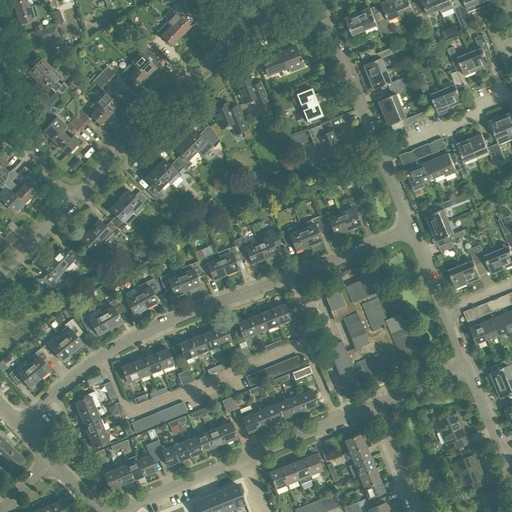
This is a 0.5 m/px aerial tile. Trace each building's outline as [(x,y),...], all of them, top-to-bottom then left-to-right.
[(33,5),(31,0),(12,0),(16,11),(34,5),(33,5)] [(54,0),(48,0),(49,1),(52,8),(57,7),(54,0)] [(389,0),(388,0),(382,0),(380,1),(386,17),(381,19),(387,35),(393,32),(388,21),(401,16),(394,0),(389,0)] [(394,0),(401,16),(413,11),(408,0),(394,0)] [(421,0),(426,11),(421,13),(427,29),(432,27),(428,14),(440,10),(435,0),(421,0)] [(435,0),(440,10),(452,5),(449,0),(435,0)] [(463,0),(465,4),(459,6),(468,30),(474,27),(468,13),(481,8),(479,4),(477,0),(463,0)] [(477,0),(479,4),(488,0),(491,0),(496,10),(502,8),(498,0),(477,0)] [(20,24),(32,20),(38,18),(34,5),(16,11),(20,24)] [(370,8),(369,6),(361,9),(362,11),(358,13),(365,31),(377,26),(381,37),(387,35),(381,19),(376,21),(370,8)] [(463,32),(468,30),(459,6),(453,9),(463,32)] [(353,36),(365,31),(358,13),(346,18),(353,36)] [(421,31),(427,29),(421,13),(415,15),(421,31)] [(180,36),(190,26),(180,17),(171,26),(180,36)] [(171,27),(166,22),(157,32),(162,36),(171,45),(180,36),(171,26),(171,27)] [(39,40),(58,34),(55,25),(43,29),(36,31),(39,40)] [(105,29),(102,33),(107,38),(110,34),(105,29)] [(477,71),(490,66),(484,53),(490,51),(483,35),(478,38),(482,48),(470,53),(477,71)] [(146,46),(150,42),(146,37),(141,41),(146,46)] [(67,50),(73,48),(70,41),(65,43),(67,50)] [(147,76),(156,67),(155,66),(160,61),(147,47),(132,62),(147,76)] [(303,66),(295,47),(275,55),(274,54),(261,59),(268,75),(288,67),(290,72),(303,66)] [(457,58),(453,47),(447,49),(453,66),(459,63),(465,76),(477,71),(470,53),(457,58)] [(370,77),(387,70),(383,58),(393,54),(391,48),(375,54),(378,60),(365,65),(362,66),(366,75),(368,74),(370,77)] [(363,59),(375,54),(373,49),(361,54),(363,59)] [(37,82),(47,72),(51,68),(37,54),(25,67),(29,71),(28,72),(37,82)] [(137,86),(147,76),(132,62),(122,72),(128,77),(127,77),(137,86)] [(113,80),(117,77),(107,67),(103,71),(113,80)] [(47,72),(37,82),(47,91),(50,88),(55,92),(57,90),(62,94),(69,86),(64,82),(61,85),(57,81),(61,77),(56,73),(51,68),(47,72)] [(372,90),(374,89),(375,90),(388,84),(390,90),(406,84),(403,78),(392,83),(387,70),(370,77),(371,81),(369,82),(372,90)] [(104,90),(113,80),(103,71),(94,81),(104,90)] [(450,108),(462,103),(457,89),(462,87),(456,72),(450,74),(455,85),(443,90),(450,108)] [(253,85),(250,79),(236,85),(239,91),(238,92),(237,93),(239,97),(240,98),(242,97),(244,103),(249,101),(250,103),(252,104),(256,102),(257,106),(268,101),(260,83),(253,85)] [(64,103),(73,94),(71,92),(75,87),(71,84),(69,86),(62,94),(58,98),(64,103)] [(384,113),(402,106),(397,94),(408,90),(406,84),(390,90),(392,96),(379,101),(384,113)] [(447,112),(446,110),(450,108),(443,90),(430,95),(426,84),(420,87),(426,102),(432,100),(437,113),(438,113),(439,115),(447,112)] [(317,118),(322,116),(311,89),(297,95),(307,122),(313,119),(317,118)] [(109,96),(103,91),(95,100),(110,115),(119,105),(109,96)] [(100,125),(110,115),(95,100),(89,106),(94,112),(91,116),(100,125)] [(230,109),(227,103),(213,109),(221,129),(226,127),(227,129),(229,130),(233,128),(236,135),(247,130),(236,106),(230,109)] [(407,118),(402,106),(384,113),(389,126),(403,121),(405,126),(426,118),(424,112),(407,118)] [(86,125),(91,120),(81,111),(76,116),(86,125)] [(511,113),(503,118),(511,140),(511,139),(511,113)] [(79,132),(86,125),(76,116),(67,126),(73,132),(76,129),(79,132)] [(52,141),(62,131),(66,126),(57,117),(43,132),(52,141)] [(499,145),(511,140),(503,118),(489,123),(496,141),(497,140),(499,145)] [(215,123),(210,126),(214,129),(218,136),(218,137),(221,135),(215,123)] [(320,125),(307,130),(312,141),(317,139),(321,150),(316,152),(321,166),(344,156),(340,148),(339,149),(335,140),(337,139),(333,131),(324,134),(320,125)] [(192,129),(184,138),(197,151),(196,152),(200,155),(218,136),(214,129),(210,126),(200,137),(192,129)] [(70,139),(62,131),(52,141),(63,151),(63,150),(68,154),(79,143),(72,136),(70,139)] [(295,135),(287,139),(290,148),(298,144),(295,135)] [(487,149),(482,135),(470,140),(477,158),(489,154),(493,164),(499,162),(493,146),(487,149)] [(197,151),(184,138),(180,142),(178,141),(179,141),(178,140),(172,147),(181,156),(176,162),(185,170),(191,163),(188,160),(196,152),(197,151)] [(466,142),(465,139),(456,143),(457,145),(462,159),(457,161),(463,176),(469,174),(464,163),(477,158),(470,140),(466,142)] [(499,162),(504,160),(498,144),(493,146),(499,162)] [(440,153),(439,152),(437,147),(430,150),(432,155),(436,153),(444,175),(445,175),(445,177),(457,173),(449,154),(443,157),(440,153)] [(434,180),(442,176),(444,175),(436,153),(432,155),(432,156),(432,161),(427,163),(434,180)] [(0,181),(7,174),(8,172),(3,167),(6,164),(0,158),(0,181)] [(171,167),(163,159),(154,169),(167,182),(167,181),(171,185),(185,170),(176,162),(171,167)] [(285,173),(294,170),(290,159),(281,162),(285,173)] [(423,184),(417,167),(415,161),(411,163),(411,170),(405,172),(412,188),(413,188),(414,191),(425,187),(424,184),(423,184)] [(423,184),(424,184),(434,180),(427,163),(417,167),(423,184)] [(8,172),(7,174),(0,181),(24,203),(33,194),(24,184),(19,189),(11,181),(13,179),(12,179),(17,174),(12,169),(9,172),(8,172)] [(156,200),(162,193),(159,190),(167,182),(154,169),(144,178),(151,185),(145,190),(156,200)] [(34,175),(31,172),(27,172),(25,174),(25,178),(28,181),(32,181),(34,178),(34,175)] [(15,213),(24,203),(0,181),(0,186),(3,189),(0,192),(0,196),(2,198),(0,199),(15,213)] [(134,196),(128,190),(118,200),(135,216),(149,201),(139,191),(134,196)] [(120,231),(127,224),(135,216),(118,200),(109,209),(115,216),(110,221),(120,231)] [(431,230),(449,223),(444,210),(455,206),(455,205),(453,200),(437,206),(439,212),(426,217),(431,230)] [(247,201),(241,204),(244,210),(250,207),(247,201)] [(346,230),(359,225),(356,217),(363,214),(357,201),(349,204),(351,209),(340,214),(346,230)] [(335,216),(333,211),(319,217),(324,230),(331,228),(334,236),(346,230),(340,214),(335,216)] [(311,248),(319,244),(318,242),(320,241),(317,233),(324,230),(319,217),(305,222),(307,227),(301,229),(308,246),(310,245),(311,248)] [(506,236),(511,234),(505,218),(499,221),(506,236)] [(105,226),(98,220),(89,230),(102,242),(110,234),(114,237),(120,231),(110,221),(105,226)] [(454,235),(449,223),(431,230),(433,234),(431,235),(434,243),(436,242),(451,237),(453,242),(468,236),(466,231),(454,235)] [(296,231),(294,227),(280,233),(285,246),(292,243),(296,251),(308,246),(301,229),(296,231)] [(91,261),(98,254),(94,251),(102,242),(89,230),(80,239),(86,245),(81,251),(91,261)] [(267,261),(275,257),(274,255),(277,254),(273,246),(280,243),(275,230),(267,233),(269,238),(258,242),(264,259),(266,258),(267,261)] [(258,262),(264,259),(258,242),(252,245),(250,240),(245,242),(243,237),(234,241),(236,246),(241,259),(248,256),(251,261),(250,262),(251,265),(258,262)] [(455,248),(453,242),(439,248),(441,253),(455,248)] [(226,275),(238,270),(235,262),(241,259),(236,246),(228,249),(229,254),(219,258),(226,275)] [(485,257),(481,246),(475,248),(481,263),(487,261),(492,274),(504,269),(497,252),(485,257)] [(504,269),(511,266),(511,252),(510,246),(497,252),(504,269)] [(66,254),(59,248),(50,258),(63,270),(72,262),(75,265),(81,259),(71,249),(66,254)] [(474,261),(461,266),(468,284),(472,282),(473,285),(481,281),(480,279),(481,279),(475,266),(481,263),(475,248),(469,251),(474,261)] [(203,249),(194,252),(198,261),(206,257),(203,249)] [(213,260),(211,256),(198,261),(203,275),(210,272),(213,280),(226,275),(219,258),(213,260)] [(53,289),(59,282),(61,280),(59,278),(61,276),(60,274),(63,270),(50,258),(41,267),(47,273),(42,279),(53,289)] [(190,293),(198,289),(197,287),(199,286),(196,278),(203,275),(198,261),(178,269),(180,274),(187,291),(189,290),(190,293)] [(456,289),(468,284),(461,266),(449,272),(456,289)] [(169,278),(168,274),(159,277),(164,291),(171,288),(175,296),(187,291),(180,274),(169,278)] [(341,289),(324,295),(335,322),(343,319),(353,344),(355,349),(346,352),(342,342),(328,347),(344,388),(362,381),(389,370),(393,368),(398,366),(395,359),(400,357),(402,363),(418,356),(406,327),(401,314),(386,320),(375,294),(379,292),(372,276),(345,287),(344,287),(341,289)] [(146,309),(157,302),(153,295),(160,291),(153,278),(135,289),(146,309)] [(146,309),(135,289),(116,299),(123,311),(130,308),(134,315),(146,309)] [(109,329),(121,322),(117,315),(123,311),(116,299),(108,303),(109,303),(104,306),(106,310),(101,313),(109,329)] [(278,325),(290,321),(287,314),(291,313),(287,303),(271,310),(278,325)] [(511,311),(508,314),(504,310),(501,304),(495,307),(496,311),(500,310),(509,332),(511,330),(511,311)] [(67,308),(63,312),(67,318),(72,314),(67,308)] [(266,330),(278,325),(271,310),(260,314),(266,330)] [(330,394),(335,392),(301,310),(296,312),(330,394)] [(498,336),(509,332),(500,310),(496,311),(495,317),(496,318),(492,320),(498,336)] [(481,324),(479,318),(482,317),(480,312),(474,315),(475,320),(479,319),(488,341),(498,336),(492,320),(481,324)] [(109,329),(101,313),(90,318),(88,314),(80,319),(87,331),(93,328),(97,336),(109,329)] [(255,335),(266,330),(260,314),(249,319),(255,335)] [(69,331),(60,338),(71,353),(73,352),(75,354),(82,348),(80,345),(82,344),(76,338),(82,333),(71,319),(64,325),(69,331)] [(235,335),(241,349),(246,347),(243,340),(255,335),(249,319),(237,324),(240,332),(235,335)] [(477,345),(488,341),(479,319),(475,320),(476,321),(476,327),(470,329),(477,345)] [(299,320),(293,322),(295,327),(300,338),(305,336),(300,324),(299,320)] [(219,346),(231,342),(225,326),(213,331),(219,346)] [(207,351),(219,346),(213,331),(201,335),(207,351)] [(48,342),(41,348),(50,359),(56,355),(61,361),(63,360),(65,362),(72,356),(70,354),(71,353),(60,338),(57,334),(48,342)] [(196,356),(207,351),(201,335),(190,340),(196,356)] [(184,360),(196,356),(190,340),(178,345),(184,360)] [(245,360),(251,358),(246,347),(241,349),(240,349),(245,360)] [(39,379),(50,371),(44,364),(50,359),(41,348),(33,354),(36,358),(28,365),(39,379)] [(161,370),(173,365),(167,349),(155,354),(161,370)] [(239,363),(245,360),(240,349),(235,352),(239,363)] [(150,374),(161,370),(155,354),(144,358),(150,374)] [(296,368),(302,366),(298,356),(292,358),(296,368)] [(138,379),(150,374),(144,358),(132,363),(138,379)] [(291,370),(296,368),(292,358),(287,360),(291,370)] [(496,386),(511,379),(511,376),(508,367),(511,365),(511,358),(502,363),(504,368),(491,374),(496,386)] [(286,372),(291,370),(287,360),(282,362),(286,372)] [(39,379),(28,365),(24,361),(8,374),(17,385),(23,381),(29,388),(30,387),(32,389),(39,383),(37,381),(39,379)] [(281,374),(286,372),(282,362),(277,365),(281,374)] [(127,384),(138,379),(132,363),(121,368),(127,384)] [(216,372),(225,369),(223,364),(214,367),(216,372)] [(276,377),(281,374),(277,365),(272,367),(276,377)] [(271,379),(276,377),(272,367),(267,369),(271,379)] [(266,381),(271,379),(267,369),(261,371),(266,381)] [(188,384),(193,382),(189,370),(183,372),(188,384)] [(261,383),(266,381),(261,371),(257,373),(261,383)] [(182,386),(188,384),(183,372),(177,375),(182,386)] [(256,385),(261,383),(257,373),(252,375),(256,385)] [(250,387),(256,385),(252,375),(246,377),(250,387)] [(511,379),(496,386),(501,398),(511,393),(511,379)] [(110,382),(105,383),(102,385),(108,399),(116,396),(110,382)] [(159,396),(167,392),(165,388),(157,391),(159,396)] [(306,410),(317,405),(311,389),(300,394),(306,410)] [(79,414),(95,408),(100,406),(94,391),(82,396),(83,399),(74,403),(79,414)] [(136,405),(144,402),(148,400),(146,394),(134,399),(136,405)] [(294,414),(306,410),(300,394),(288,399),(294,414)] [(232,410),(238,408),(233,397),(228,399),(232,410)] [(227,413),(232,410),(228,399),(222,401),(227,413)] [(283,419),(294,414),(288,399),(276,404),(283,419)] [(182,415),(187,412),(183,403),(178,405),(182,415)] [(272,424),(283,419),(276,404),(265,408),(272,424)] [(176,417),(182,415),(178,405),(172,407),(176,417)] [(171,419),(176,417),(172,407),(167,409),(171,419)] [(84,426),(99,420),(95,408),(79,414),(84,426)] [(260,428),(253,413),(252,408),(240,413),(248,433),(260,428)] [(260,428),(272,424),(265,408),(253,413),(260,428)] [(166,421),(171,419),(167,409),(162,411),(166,421)] [(161,423),(166,421),(162,411),(157,413),(161,423)] [(156,425),(161,423),(157,413),(152,415),(156,425)] [(147,417),(151,427),(156,425),(152,415),(147,417)] [(468,443),(456,415),(434,424),(438,432),(441,431),(446,444),(452,442),(455,448),(468,443)] [(142,419),(146,429),(151,427),(147,417),(142,419)] [(137,421),(141,431),(146,429),(142,419),(137,421)] [(89,437),(104,431),(99,420),(84,426),(89,437)] [(131,424),(135,433),(141,431),(137,421),(131,424)] [(225,443),(237,438),(231,422),(219,427),(225,443)] [(214,447),(225,443),(219,427),(207,432),(214,447)] [(94,449),(109,443),(104,431),(89,437),(94,449)] [(202,452),(214,447),(207,432),(196,437),(202,452)] [(349,453),(365,446),(361,434),(344,441),(349,453)] [(191,457),(202,452),(196,437),(184,441),(191,457)] [(162,450),(158,440),(152,443),(158,459),(164,457),(168,466),(179,461),(173,446),(162,450)] [(0,460),(1,462),(13,449),(4,441),(0,445),(0,460)] [(179,461),(191,457),(184,441),(173,446),(179,461)] [(145,475),(156,471),(153,462),(158,459),(152,443),(145,445),(149,455),(139,460),(145,475)] [(353,464),(370,458),(365,446),(349,453),(353,464)] [(326,462),(332,460),(327,448),(321,450),(326,462)] [(11,471),(23,459),(13,449),(1,462),(11,471)] [(310,475),(322,470),(315,454),(303,458),(310,475)] [(145,475),(139,460),(137,455),(125,460),(127,464),(134,480),(145,475)] [(485,484),(474,456),(451,465),(455,473),(458,472),(463,486),(470,483),(472,490),(485,484)] [(310,475),(303,458),(292,463),(299,480),(301,485),(312,480),(310,475)] [(375,469),(370,458),(353,464),(349,466),(354,478),(358,476),(375,469)] [(286,485),(299,480),(292,463),(280,468),(286,485)] [(122,485),(134,480),(127,464),(115,469),(122,485)] [(276,489),(286,485),(280,468),(269,473),(276,489)] [(110,489),(122,485),(115,469),(104,474),(110,489)] [(363,487),(379,480),(375,469),(358,476),(363,487)] [(367,499),(384,492),(379,480),(363,487),(367,499)] [(237,484),(226,489),(234,508),(245,503),(237,484)] [(506,511),(496,487),(485,492),(492,511),(506,511)] [(226,489),(216,493),(223,511),(229,511),(235,510),(234,508),(226,489)] [(223,511),(216,493),(204,497),(210,511),(223,511)] [(335,509),(340,506),(335,494),(330,496),(335,509)] [(329,511),(335,509),(330,496),(324,498),(329,511)] [(210,511),(204,497),(193,502),(196,511),(210,511)] [(323,511),(326,511),(329,511),(324,498),(319,500),(323,511)] [(74,511),(72,504),(67,506),(64,499),(53,504),(55,511),(74,511)] [(317,511),(323,511),(319,500),(313,503),(317,511)] [(345,511),(349,511),(359,508),(357,502),(344,508),(345,511)] [(310,511),(317,511),(313,503),(308,505),(310,511)] [(387,511),(384,503),(367,510),(368,511),(387,511)]
